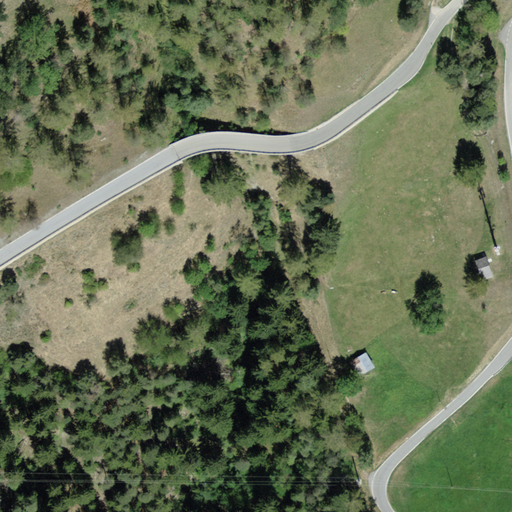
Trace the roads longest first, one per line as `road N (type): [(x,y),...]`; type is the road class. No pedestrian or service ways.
road 1 (tertiary): [(459,0),(414,62),(329,131),(289,144),(186,147),(0,257)]
road 2 (tertiary): [(388,511),(379,481),(390,463),(511,348)]
